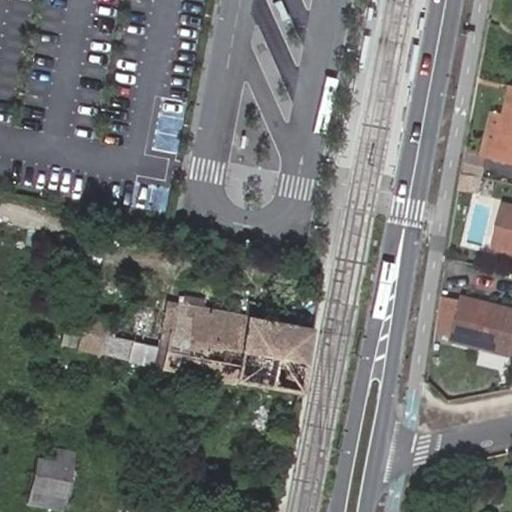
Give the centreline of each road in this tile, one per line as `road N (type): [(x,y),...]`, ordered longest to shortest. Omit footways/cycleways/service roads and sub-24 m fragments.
road 1 (secondary): [(410,209),(338,511)]
road 2 (secondary): [(382,444),(410,209)]
road 3 (secondary): [(410,209),(450,0)]
road 4 (residential): [(382,444),(421,447),(511,428)]
